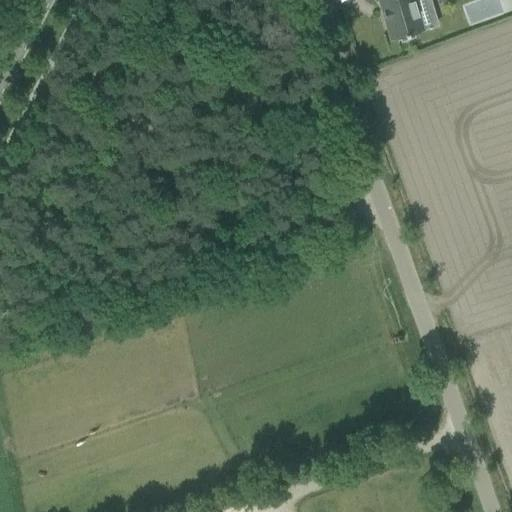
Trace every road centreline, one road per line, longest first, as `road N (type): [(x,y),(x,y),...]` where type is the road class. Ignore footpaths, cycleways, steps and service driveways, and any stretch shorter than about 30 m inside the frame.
road 1 (unclassified): [(499,511),(323,46),(313,0)]
road 2 (track): [(386,216),(344,206),(319,183),(157,0)]
